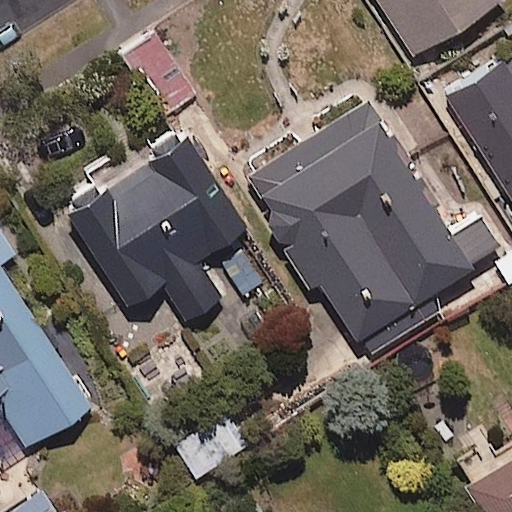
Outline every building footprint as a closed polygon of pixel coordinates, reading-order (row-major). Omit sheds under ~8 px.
[(380,0),(409,43),(474,0),(380,0)] [(195,89),(151,27),(123,47),(168,108),(195,89)] [(511,60),(503,44),(443,78),(511,200),(511,60)] [(446,223),(360,87),(234,166),(305,279),(315,272),(363,347),(438,300),(424,278),(494,234),(475,204),(446,223)] [(241,216),(175,114),(55,191),(120,292),(155,269),(180,308),(217,285),(192,247),(241,216)] [(49,195),(30,210),(56,244),(75,229),(49,195)] [(0,250),(12,243),(0,222),(0,450),(85,397),(0,261),(0,250)] [(243,431),(222,400),(168,437),(189,468),(243,431)] [(511,511),(511,439),(460,470),(484,511),(511,511)] [(56,511),(37,482),(0,506),(0,511),(56,511)]
